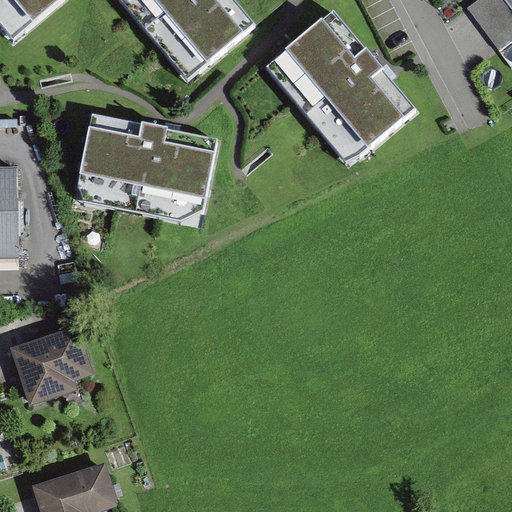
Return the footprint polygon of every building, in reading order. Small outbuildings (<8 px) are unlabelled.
[(0,0),(0,4),(25,35),(67,0),(0,0)] [(136,0),(199,75),(255,29),(230,0),(136,0)] [(511,0),(478,0),(469,7),(500,51),(511,42),(511,0)] [(362,159),(417,113),(334,16),(279,62),(362,159)] [(204,215),(218,143),(93,119),(79,191),(204,215)] [(18,172),(0,171),(0,263),(18,263),(18,172)] [(75,330),(11,355),(33,410),(73,395),(70,388),(94,379),(75,330)] [(106,469),(33,494),(39,511),(112,511),(120,509),(106,469)]
